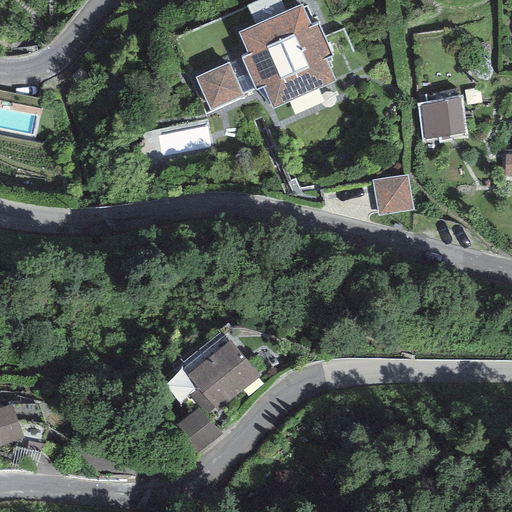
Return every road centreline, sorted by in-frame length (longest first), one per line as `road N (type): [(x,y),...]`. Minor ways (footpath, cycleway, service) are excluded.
road 1 (tertiary): [(0,486),(171,490),(201,479),(278,401),(312,379),(511,371)]
road 2 (tertiary): [(511,273),(247,207),(204,204),(88,223),(0,212)]
road 3 (tertiary): [(0,70),(52,61),(106,0)]
